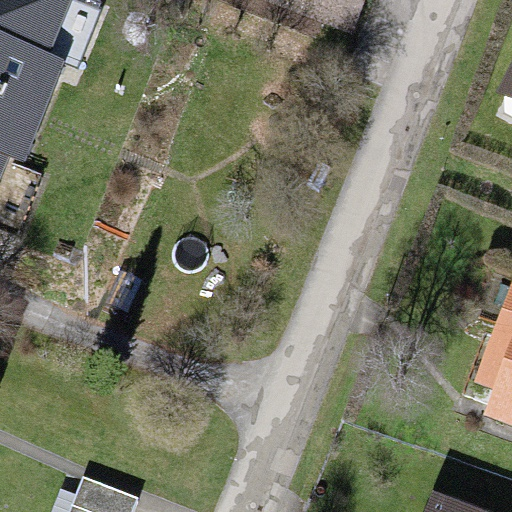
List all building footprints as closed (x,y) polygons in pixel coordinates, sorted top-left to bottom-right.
[(0,0),(0,165),(67,12),(39,0),(0,0)] [(368,0),(196,0),(347,57),(368,0)] [(511,83),(489,130),(511,140),(511,83)] [(511,301),(466,426),(511,443),(511,301)] [(119,511),(126,494),(71,474),(57,511),(119,511)]
